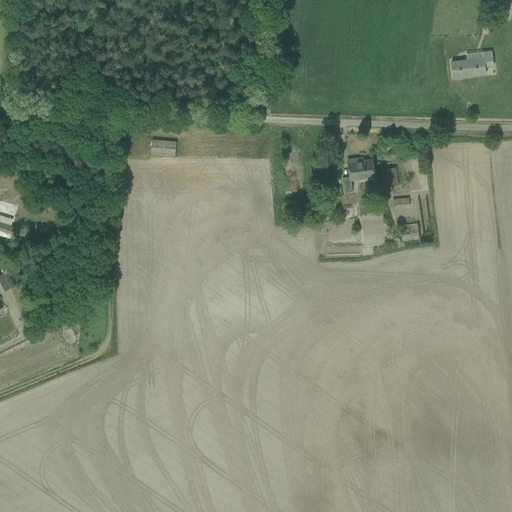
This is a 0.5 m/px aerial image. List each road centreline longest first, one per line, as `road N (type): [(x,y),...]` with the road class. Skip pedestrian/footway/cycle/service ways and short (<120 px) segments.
road 1 (unclassified): [(110,115),(511,128)]
road 2 (track): [(110,115),(103,286),(0,344)]
